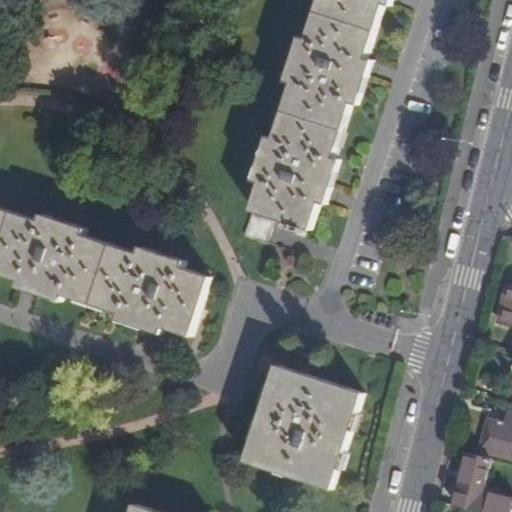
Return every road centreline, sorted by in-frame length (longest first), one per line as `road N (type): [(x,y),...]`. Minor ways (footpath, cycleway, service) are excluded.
road 1 (residential): [(448,358),(326,319),(429,0)]
road 2 (tertiary): [(496,166),(448,358)]
road 3 (tertiary): [(448,358),(410,511)]
